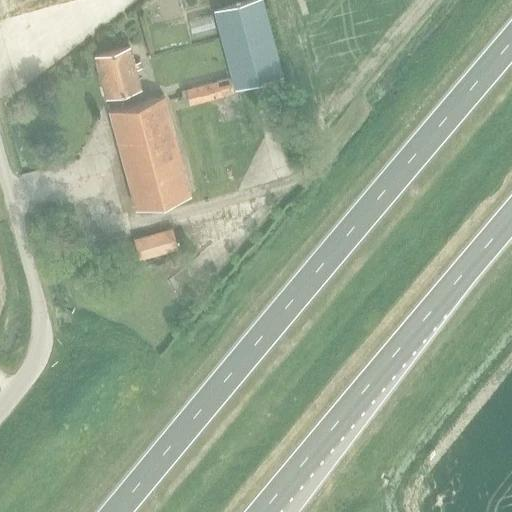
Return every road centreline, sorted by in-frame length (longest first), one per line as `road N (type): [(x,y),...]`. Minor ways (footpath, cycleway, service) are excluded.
road 1 (trunk): [(511,44),(116,511)]
road 2 (trunk): [(266,511),(511,216)]
road 3 (unclassified): [(0,413),(37,361),(40,305),(0,152)]
